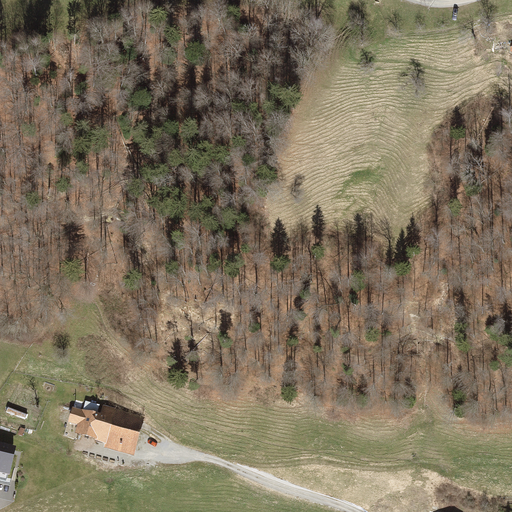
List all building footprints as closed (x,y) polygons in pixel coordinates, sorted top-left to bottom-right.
[(390,240),(386,252),(400,257),(404,245),(390,240)] [(103,448),(114,412),(102,409),(98,421),(80,415),(72,439),(103,448)] [(27,417),(7,410),(4,417),(25,424),(27,417)] [(114,412),(103,448),(101,453),(129,461),(141,421),(114,412)] [(17,449),(0,444),(0,482),(9,485),(17,449)]
